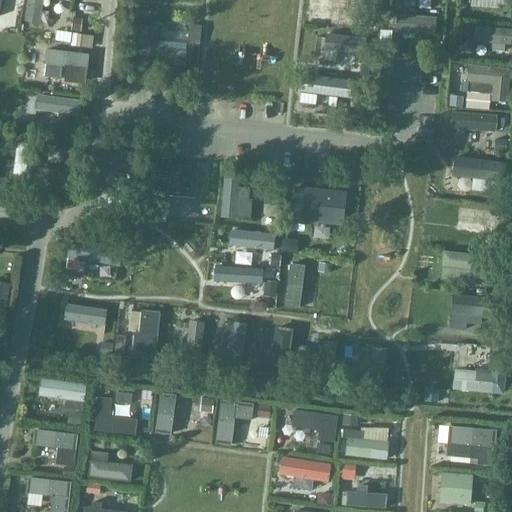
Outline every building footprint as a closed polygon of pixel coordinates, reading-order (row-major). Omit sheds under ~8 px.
[(49,0),(51,0),(50,0),(26,0),(24,22),(40,24),(42,0),(49,0)] [(366,14),(368,2),(347,0),(335,0),(335,11),(366,14)] [(511,43),(511,31),(474,28),(472,41),(480,41),(479,52),(489,53),(490,41),(511,43)] [(425,46),(426,34),(392,30),(391,42),(425,46)] [(369,56),(371,40),(315,32),(312,48),(337,51),(336,59),(355,61),(356,54),(369,56)] [(175,63),(176,51),(142,47),(141,59),(175,63)] [(82,73),(84,60),(40,55),(38,68),(82,73)] [(511,85),(511,68),(465,63),(463,78),(474,79),(473,90),(503,93),(504,82),(511,82),(511,85),(511,86),(511,85)] [(363,95),(365,83),(316,77),(314,89),(333,91),(332,100),(347,102),(348,93),(363,95)] [(77,115),(78,102),(34,97),(33,110),(77,115)] [(508,127),(508,114),(467,112),(465,124),(473,124),(472,134),(497,135),(498,127),(508,127)] [(25,177),(29,145),(17,143),(14,161),(6,160),(4,172),(13,173),(13,176),(25,177)] [(71,193),(75,149),(61,148),(59,172),(49,171),(47,191),(71,193)] [(505,187),(507,176),(458,169),(456,181),(468,183),(467,191),(478,193),(479,184),(505,187)] [(424,199),(427,185),(418,184),(420,176),(407,174),(401,213),(413,214),(416,198),(424,199)] [(388,198),(390,178),(367,175),(364,205),(376,206),(377,199),(381,199),(382,197),(388,198)] [(242,193),(244,181),(225,179),(220,219),(233,220),(236,193),(242,193)] [(194,200),(195,183),(169,181),(166,224),(181,225),(183,199),(194,200)] [(342,225),(345,192),(293,187),(290,220),(342,225)] [(487,236),(489,218),(455,215),(454,226),(476,228),(475,235),(487,236)] [(325,243),(327,231),(295,227),(293,239),(294,239),(293,248),(302,249),(303,241),(325,243)] [(263,252),(265,232),(235,229),(233,241),(246,242),(246,250),(263,252)] [(109,263),(110,251),(72,247),(69,264),(90,266),(91,261),(109,263)] [(486,272),(488,257),(442,252),(440,267),(468,270),(467,278),(484,280),(485,271),(486,272)] [(261,285),(262,269),(215,266),(214,281),(239,283),(238,293),(254,294),(254,284),(261,285)] [(321,286),(322,274),(287,271),(285,283),(295,284),(294,289),(305,290),(305,285),(321,286)] [(0,310),(4,311),(10,279),(0,277),(0,310)] [(480,312),(482,300),(443,294),(441,307),(466,310),(466,315),(477,317),(478,312),(480,312)] [(110,348),(115,308),(103,307),(100,332),(92,331),(90,346),(110,348)] [(154,357),(159,314),(146,313),(146,314),(141,314),(139,334),(134,333),(132,355),(154,357)] [(247,360),(250,323),(238,322),(237,329),(232,328),(231,339),(236,340),(235,359),(247,360)] [(199,353),(202,328),(190,327),(189,335),(184,335),(183,345),(189,345),(188,352),(199,353)] [(348,367),(352,333),(340,332),(337,353),(328,352),(327,365),(348,367)] [(386,369),(390,338),(377,336),(376,346),(371,346),(369,360),(374,360),(373,368),(386,369)] [(306,375),(307,366),(304,366),(306,338),(294,337),(294,344),(287,344),(285,360),(293,360),(292,373),(306,375)] [(406,378),(411,338),(398,337),(393,377),(406,378)] [(484,364),(485,352),(450,348),(448,360),(484,364)] [(82,401),(84,385),(41,379),(38,395),(82,401)] [(170,435),(176,396),(159,394),(154,433),(170,435)] [(75,451),(77,435),(33,429),(31,446),(75,451)] [(67,511),(71,483),(27,478),(25,493),(52,497),(50,511),(67,511)]
